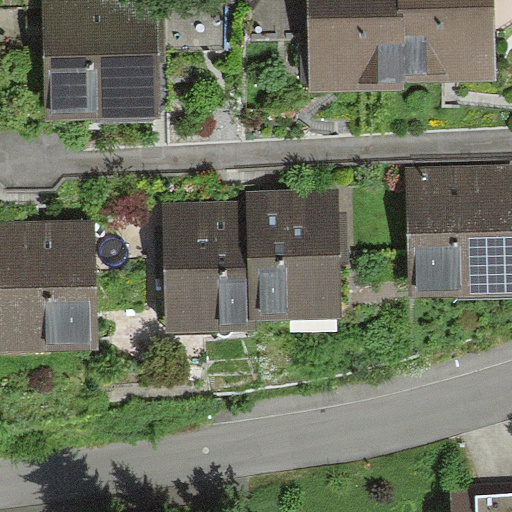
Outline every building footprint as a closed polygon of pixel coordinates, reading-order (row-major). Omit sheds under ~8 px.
[(150,0),(50,0),(53,114),(152,112),(150,0)] [(400,0),(315,0),(318,87),(403,84),(403,75),(400,0)] [(483,0),(400,0),(403,75),(486,73),(483,0)] [(511,172),(415,175),(418,288),(511,286),(511,172)] [(329,195),(248,197),(249,204),(251,314),(332,312),(329,195)] [(249,204),(170,206),(173,328),(252,326),(251,314),(249,204)] [(87,230),(0,232),(0,342),(90,339),(87,230)] [(511,511),(511,489),(457,490),(457,511),(511,511)]
